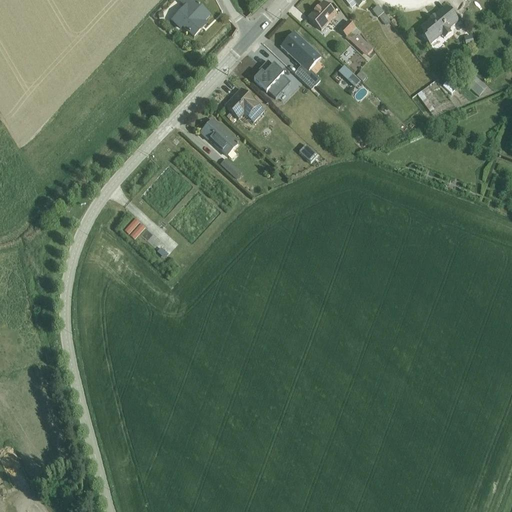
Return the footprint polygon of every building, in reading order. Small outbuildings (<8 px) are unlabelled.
[(197,28),(205,21),(210,17),(192,0),(182,0),(180,3),(184,8),(171,22),(181,31),(183,28),(194,38),(201,31),(197,28)] [(344,0),(352,9),(356,6),(358,9),(366,3),(363,0),(344,0)] [(323,4),(308,20),(322,33),(337,17),(323,4)] [(378,7),(372,11),(378,19),(379,18),(386,27),(390,24),(378,7)] [(446,8),(420,29),(426,36),(423,38),(430,48),(442,38),(444,41),(451,34),(449,32),(459,23),(446,8)] [(197,28),(201,31),(207,24),(205,21),(197,28)] [(347,22),(339,32),(366,58),(373,51),(358,37),(360,34),(347,22)] [(295,34),(281,49),(301,68),(297,72),(298,73),(295,76),(312,92),(321,82),(310,71),(321,59),(295,34)] [(463,41),(463,42),(463,45),(465,47),(466,47),(466,48),(474,47),(472,37),(464,38),(464,41),(463,41)] [(251,78),(271,98),(286,83),(266,63),(251,78)] [(344,67),(338,73),(355,89),(360,83),(344,67)] [(361,72),(356,77),(363,82),(367,77),(361,72)] [(473,76),(465,85),(479,97),(487,88),(473,76)] [(291,88),(301,97),(306,92),(296,83),(291,88)] [(447,83),(443,87),(452,95),(455,90),(447,83)] [(429,87),(417,95),(434,119),(456,108),(451,102),(442,104),(429,87)] [(242,91),(225,109),(239,122),(244,118),(247,121),(247,120),(253,125),(265,113),(242,91)] [(213,122),(200,135),(208,143),(209,142),(227,159),(238,147),(213,122)] [(267,128),(261,135),(266,139),(272,132),(267,128)] [(306,146),(299,154),(311,164),(318,157),(306,146)] [(226,161),(220,167),(237,182),(242,176),(226,161)] [(135,220),(125,232),(129,236),(140,224),(135,220)] [(141,225),(130,237),(135,241),(145,229),(141,225)] [(161,250),(157,254),(165,261),(169,257),(161,250)]
